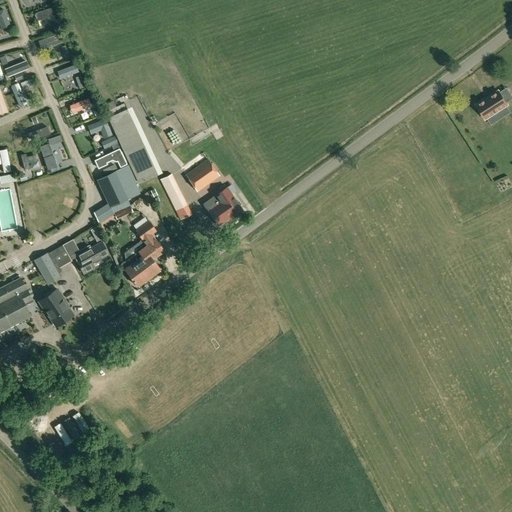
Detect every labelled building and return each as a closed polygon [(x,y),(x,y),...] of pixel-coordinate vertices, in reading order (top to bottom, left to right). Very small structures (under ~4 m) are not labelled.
[(55,7),(35,13),(37,21),(48,17),(50,25),(60,22),(55,7)] [(0,26),(1,29),(10,25),(3,9),(0,10),(0,26)] [(64,49),(63,44),(66,43),(64,36),(48,40),(52,53),(64,49)] [(8,67),(10,77),(34,70),(31,60),(8,67)] [(73,84),(83,81),(79,63),(59,68),(63,86),(73,84)] [(0,87),(0,113),(1,116),(12,112),(4,87),(0,87)] [(508,104),(499,91),(477,105),(486,119),(508,104)] [(74,110),(85,109),(86,114),(96,114),(94,95),(79,96),(80,102),(73,103),(74,110)] [(176,124),(184,122),(180,113),(173,115),(176,124)] [(105,132),(107,139),(116,136),(110,119),(91,125),(94,135),(105,132)] [(172,120),(164,126),(170,135),(178,129),(172,120)] [(184,122),(179,125),(185,135),(190,132),(184,122)] [(193,139),(196,143),(204,139),(201,134),(193,139)] [(115,136),(106,140),(109,146),(118,143),(115,136)] [(51,168),(59,166),(51,143),(43,145),(51,168)] [(10,148),(3,150),(8,173),(15,171),(10,148)] [(112,159),(116,161),(117,160),(121,167),(127,164),(119,148),(113,151),(115,155),(112,156),(110,153),(94,161),(97,167),(112,159)] [(197,192),(220,175),(208,159),(186,174),(197,192)] [(97,180),(110,208),(140,193),(128,165),(97,180)] [(14,174),(0,176),(0,183),(0,184),(16,181),(14,174)] [(57,177),(47,181),(49,187),(59,184),(57,177)] [(216,195),(231,217),(232,218),(243,210),(227,187),(216,195)] [(188,205),(182,194),(171,200),(176,211),(188,205)] [(215,194),(203,203),(219,225),(219,226),(231,217),(216,195),(215,194)] [(114,213),(114,214),(115,216),(117,219),(133,212),(130,205),(114,213)] [(147,245),(129,258),(121,264),(137,285),(160,269),(152,259),(164,250),(151,233),(156,230),(149,221),(136,231),(147,245)] [(73,239),(63,245),(71,259),(75,257),(84,274),(95,267),(92,263),(109,254),(102,241),(90,248),(89,245),(79,251),(73,239)] [(33,260),(48,285),(62,277),(59,273),(62,271),(61,269),(73,263),(63,245),(49,253),(48,252),(33,260)] [(24,304),(32,300),(21,277),(0,288),(0,331),(30,316),(24,304)] [(64,312),(69,308),(65,303),(67,302),(57,288),(39,301),(57,326),(68,318),(64,312)]
